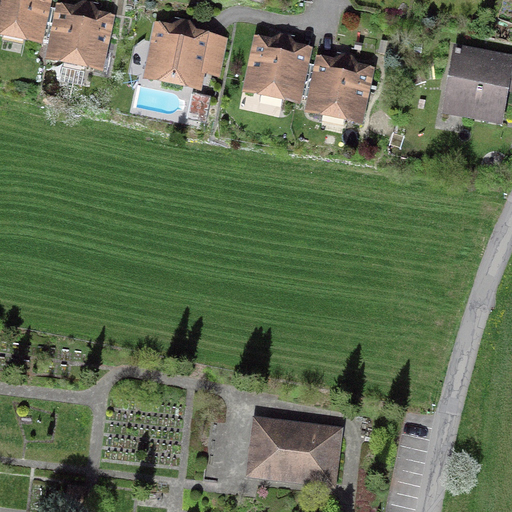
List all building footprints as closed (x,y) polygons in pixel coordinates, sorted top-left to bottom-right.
[(41,27),(56,30),(60,11),(45,8),(47,0),(0,0),(0,33),(38,42),(38,41),(41,27)] [(38,41),(53,44),(50,59),(99,69),(109,20),(60,11),(56,30),(41,27),(38,41)] [(207,39),(158,29),(148,78),(197,88),(207,39)] [(319,67),(304,64),(307,53),(258,42),(248,91),(297,101),(297,97),(300,85),(303,86),(314,79),(316,79),(319,67)] [(484,54),(456,49),(447,100),(469,104),(468,113),(501,119),(511,64),(483,59),(484,54)] [(303,86),(300,85),(297,97),(312,100),(310,111),(359,122),(369,73),(320,62),(319,67),(316,79),(314,79),(303,86)] [(211,99),(193,95),(189,120),(206,123),(211,99)] [(284,427),(278,477),(331,483),(337,434),(284,427)] [(81,511),(84,496),(69,494),(66,511),(81,511)]
